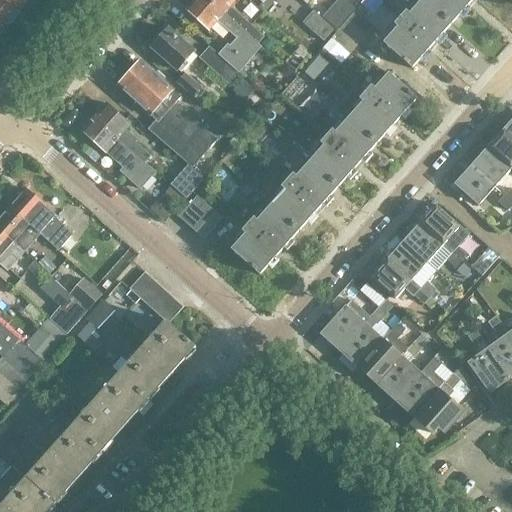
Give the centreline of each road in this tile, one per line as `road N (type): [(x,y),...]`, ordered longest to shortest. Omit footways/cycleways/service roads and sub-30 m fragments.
road 1 (residential): [(511,70),(271,344)]
road 2 (residential): [(271,344),(15,120)]
road 3 (residential): [(455,511),(271,344)]
road 4 (residential): [(271,344),(120,511)]
road 5 (residential): [(15,120),(126,0)]
